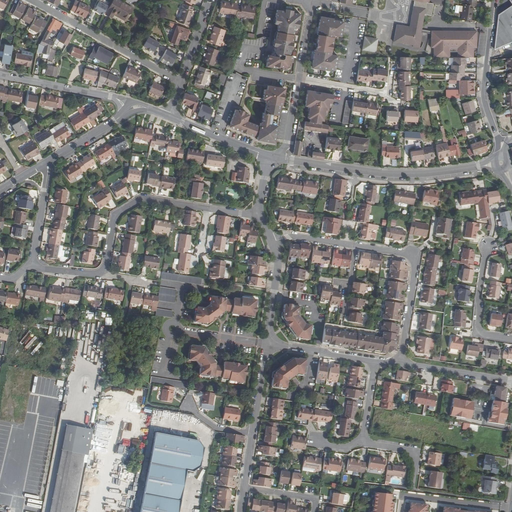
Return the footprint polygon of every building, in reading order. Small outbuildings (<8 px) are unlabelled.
[(12,4),(9,3),(5,11),(17,18),(19,14),(22,9),(24,6),(20,4),(21,2),(18,0),(15,6),(12,4)] [(74,0),(71,4),(68,10),(73,12),(78,2),(74,0)] [(105,15),(108,4),(97,0),(93,11),(105,15)] [(410,0),(414,1),(409,27),(396,24),(393,42),(413,46),(413,47),(420,48),(423,33),(421,33),(421,32),(422,30),(424,14),(431,16),(433,4),(429,3),(429,0),(410,0)] [(467,2),(465,1),(463,21),(472,21),(474,5),(477,6),(477,3),(467,2)] [(88,8),(78,2),(73,12),(72,13),(75,15),(76,14),(82,17),(82,16),(75,13),(78,8),(80,9),(81,7),(85,10),(84,12),(85,13),(88,8)] [(219,2),(217,12),(234,15),(235,6),(236,4),(219,2)] [(126,8),(127,7),(120,3),(115,11),(126,18),(131,11),(126,8)] [(179,8),(180,8),(175,22),(185,26),(189,17),(188,16),(189,12),(190,12),(191,8),(180,4),(179,8)] [(239,6),(235,6),(234,15),(234,16),(251,19),(253,7),(240,5),(239,6)] [(78,8),(75,13),(82,16),(84,12),(85,10),(81,7),(80,9),(78,8)] [(511,7),(500,15),(495,50),(511,43),(511,7)] [(22,16),(20,20),(27,23),(35,9),(31,8),(30,10),(27,8),(25,10),(22,16)] [(277,25),(278,25),(277,32),(276,32),(274,39),(272,47),(274,47),(272,56),(267,55),(265,67),(274,68),(274,67),(281,68),(281,70),(286,71),(286,68),(289,68),(291,56),(290,56),(289,56),(290,50),(291,50),(292,43),(291,42),(293,35),(291,35),(293,28),(294,28),(297,28),(300,14),(292,13),(292,11),(285,9),(284,11),(280,11),(276,10),(273,24),(277,25)] [(316,35),(318,35),(316,42),(315,50),(314,50),(311,66),(313,66),(313,69),(324,71),(324,69),(334,71),(337,55),(330,54),(332,45),(333,35),(340,37),(343,22),(333,20),(333,18),(322,16),(321,19),(319,19),(316,35)] [(35,32),(36,31),(39,33),(45,22),(41,20),(41,21),(37,19),(33,17),(27,28),(35,32)] [(60,24),(51,19),(42,37),(46,40),(47,38),(49,35),(51,36),(55,29),(57,30),(60,24)] [(114,22),(110,19),(106,27),(109,29),(114,22)] [(177,40),(178,37),(184,39),(185,35),(189,36),(190,33),(184,31),(185,29),(175,26),(171,38),(177,40)] [(213,26),(209,37),(211,38),(209,43),(218,46),(224,30),(213,26)] [(62,35),(60,33),(54,43),(65,49),(73,35),(65,30),(62,35)] [(431,31),(431,34),(431,48),(434,48),(434,58),(450,58),(450,48),(458,48),(458,58),(466,58),(474,58),(474,48),(477,48),(477,31),(431,31)] [(53,42),(47,38),(46,40),(42,37),(38,45),(49,49),(50,48),(53,42)] [(147,37),(142,45),(146,48),(149,49),(153,52),(158,43),(147,37)] [(364,37),(362,50),(376,53),(378,39),(364,37)] [(4,44),(2,63),(11,64),(12,45),(4,44)] [(49,49),(38,45),(37,51),(48,54),(49,49)] [(80,60),(83,48),(72,45),(69,54),(75,56),(74,58),(80,60)] [(93,47),(88,55),(106,64),(111,54),(97,47),(96,49),(93,47)] [(202,62),(212,65),(217,50),(207,47),(202,62)] [(165,49),(161,57),(171,63),(176,55),(165,49)] [(16,53),(15,63),(23,64),(26,64),(25,66),(30,67),(32,56),(16,53)] [(400,58),(400,62),(400,65),(398,65),(397,65),(397,69),(409,69),(409,58),(400,58)] [(47,64),(46,73),(56,75),(57,66),(51,65),(47,64)] [(130,68),(127,66),(123,77),(136,82),(140,72),(130,69),(130,68)] [(208,70),(199,67),(193,82),(203,86),(208,70)] [(97,72),(84,68),(83,77),(92,80),(93,75),(96,76),(97,72)] [(372,73),(358,70),(356,81),(366,83),(366,81),(370,82),(370,81),(372,73)] [(372,70),(372,73),(370,81),(375,81),(375,80),(385,82),(387,72),(376,70),(376,71),(372,70)] [(116,88),(119,78),(100,71),(99,80),(98,82),(105,84),(116,88)] [(399,82),(400,82),(400,86),(408,86),(408,72),(399,71),(399,82)] [(156,83),(152,81),(149,91),(160,96),(164,86),(156,84),(156,83)] [(473,82),(462,82),(463,95),(474,95),(473,82)] [(5,87),(0,85),(0,98),(2,99),(6,100),(6,99),(8,89),(5,88),(5,87)] [(238,111),(234,110),(228,126),(253,135),(254,134),(258,135),(257,139),(273,142),(274,137),(276,126),(275,126),(276,116),(278,116),(280,106),(281,106),(284,89),(267,86),(266,90),(263,90),(262,99),(264,100),(266,100),(265,103),(264,113),(262,113),(261,123),(259,123),(258,126),(257,126),(245,122),(248,115),(242,113),(238,111)] [(400,91),(401,91),(401,101),(411,101),(411,86),(408,86),(400,86),(400,91)] [(22,91),(8,89),(6,99),(20,102),(22,91)] [(307,118),(310,119),(309,122),(320,124),(321,121),(323,121),(325,110),(328,110),(329,103),(331,103),(333,94),(320,92),(319,94),(314,93),(315,91),(307,90),(304,106),(309,106),(307,118)] [(459,90),(446,91),(446,99),(454,99),(459,99),(459,90)] [(33,94),(28,93),(26,106),(35,108),(37,96),(35,96),(32,95),(33,94)] [(197,97),(183,93),(180,102),(188,105),(187,107),(192,109),(197,97)] [(46,96),(41,95),(39,105),(44,106),(44,105),(56,107),(58,97),(46,95),(46,96)] [(352,102),(345,100),(340,127),(347,129),(350,111),(352,102)] [(352,100),(352,102),(350,111),(364,114),(366,104),(360,103),(356,102),(356,101),(352,100)] [(465,115),(475,112),(473,107),(472,107),(470,101),(461,104),(465,115)] [(366,103),(366,104),(364,114),(364,115),(375,117),(377,106),(370,105),(370,104),(366,103)] [(95,104),(83,111),(90,122),(93,119),(92,118),(97,116),(101,113),(100,112),(96,105),(95,104)] [(212,109),(201,105),(197,115),(201,117),(200,118),(204,119),(205,118),(208,119),(212,109)] [(397,109),(393,109),(393,111),(393,112),(390,112),(386,112),(385,122),(397,122),(397,109)] [(82,125),(83,126),(90,122),(83,111),(79,113),(80,114),(71,120),(76,130),(80,127),(82,125)] [(417,112),(404,111),(403,121),(417,122),(417,112)] [(16,123),(12,125),(15,130),(16,132),(14,133),(16,137),(26,131),(28,130),(22,119),(20,120),(16,123)] [(478,120),(468,123),(471,134),(480,132),(478,126),(480,125),(478,120)] [(319,132),(327,133),(328,132),(328,126),(320,124),(309,122),(305,122),(304,130),(319,132)] [(50,131),(52,134),(54,138),(57,142),(70,134),(65,126),(55,132),(54,130),(53,128),(49,130),(50,131)] [(256,140),(273,143),(273,142),(257,139),(258,135),(254,134),(253,135),(228,126),(228,128),(253,137),(254,136),(257,136),(256,140)] [(135,127),(134,135),(134,138),(145,140),(144,141),(150,142),(151,136),(152,130),(147,129),(146,130),(140,129),(140,128),(135,127)] [(53,144),(51,140),(54,138),(52,134),(50,131),(47,133),(46,132),(35,138),(41,148),(46,145),(45,144),(48,143),(50,142),(51,145),(53,144)] [(404,132),(404,140),(420,141),(419,133),(404,132)] [(108,143),(114,152),(116,156),(120,153),(117,150),(128,144),(122,135),(118,138),(117,139),(116,138),(108,143)] [(156,137),(151,136),(150,142),(149,145),(154,146),(154,145),(166,147),(167,141),(168,137),(156,135),(156,137)] [(335,139),(327,138),(325,149),(330,150),(333,150),(335,139)] [(350,138),(348,148),(352,148),(355,148),(355,150),(367,152),(368,140),(350,138)] [(167,141),(166,147),(166,152),(177,154),(176,157),(181,158),(183,151),(178,150),(179,144),(179,143),(172,142),(167,141)] [(302,142),(296,141),(293,154),(300,156),(302,142)] [(470,145),(473,155),(484,152),(482,148),(484,147),(482,141),(470,145)] [(33,156),(34,157),(40,153),(33,143),(21,150),(27,160),(33,156)] [(105,146),(95,153),(96,153),(99,160),(101,161),(111,155),(113,159),(116,157),(116,156),(114,152),(108,143),(105,146)] [(387,143),(382,143),(382,156),(386,156),(386,158),(391,159),(395,159),(398,159),(399,148),(399,145),(387,144),(387,143)] [(455,146),(448,147),(448,149),(450,156),(456,155),(456,156),(461,156),(459,146),(458,146),(458,145),(455,146)] [(445,146),(436,147),(437,158),(450,156),(448,149),(445,150),(445,146)] [(187,149),(185,160),(202,162),(203,155),(203,151),(187,149)] [(422,151),(410,152),(411,160),(423,159),(423,156),(422,151)] [(86,158),(83,159),(76,164),(81,172),(95,164),(89,154),(85,156),(86,158)] [(222,167),(224,157),(214,155),(214,156),(206,155),(205,162),(205,165),(222,167)] [(64,172),(70,181),(82,173),(81,172),(76,164),(76,163),(71,166),(72,167),(64,172)] [(231,180),(248,182),(249,176),(247,176),(248,171),(248,167),(238,165),(237,172),(232,171),(231,180)] [(140,171),(128,169),(126,180),(130,181),(131,179),(138,181),(140,171)] [(148,174),(146,184),(151,185),(155,185),(155,186),(159,187),(161,178),(157,177),(158,175),(148,174)] [(291,189),(291,187),(296,188),(297,180),(292,179),(293,178),(288,177),(288,178),(284,178),(284,176),(278,175),(276,187),(291,189)] [(161,177),(161,178),(159,187),(159,188),(165,189),(165,188),(173,190),(175,179),(161,177)] [(335,177),(333,193),(334,193),(343,194),(344,187),(345,187),(346,178),(335,177)] [(202,183),(200,183),(200,179),(199,179),(193,178),(189,178),(188,182),(192,182),(190,197),(200,199),(201,194),(202,189),(201,189),(202,183)] [(303,181),(297,180),(296,188),(302,189),(302,191),(317,193),(318,181),(313,181),(313,182),(309,182),(309,180),(304,179),(303,181)] [(123,194),(124,195),(128,192),(123,184),(122,182),(111,189),(116,198),(123,194)] [(108,201),(108,200),(112,198),(105,187),(101,190),(103,192),(92,198),(98,209),(103,206),(102,205),(108,201)] [(366,199),(375,201),(375,200),(376,192),(376,188),(368,187),(366,187),(366,190),(367,190),(367,194),(366,199)] [(64,204),(67,190),(57,189),(55,202),(64,204)] [(393,189),(392,200),(412,204),(414,193),(393,189)] [(435,205),(437,191),(432,190),(432,192),(428,191),(423,190),(421,201),(429,202),(429,204),(435,205)] [(483,192),(477,193),(477,191),(467,193),(467,192),(459,194),(461,206),(470,204),(470,205),(479,203),(481,220),(483,219),(483,221),(489,220),(489,218),(491,218),(489,206),(487,193),(486,191),(483,191),(483,192)] [(498,192),(487,193),(489,206),(493,205),(492,204),(499,202),(498,192)] [(32,198),(20,196),(18,208),(30,210),(32,198)] [(329,210),(339,211),(341,199),(330,197),(329,210)] [(361,206),(360,206),(358,220),(363,221),(368,222),(371,203),(362,202),(361,206)] [(56,212),(55,212),(54,217),(55,217),(65,219),(66,219),(68,206),(57,204),(56,212)] [(288,220),(288,221),(292,222),(294,211),(282,209),(282,210),(280,210),(278,211),(278,213),(279,214),(278,220),(282,221),(283,219),(288,220)] [(195,215),(194,215),(195,211),(186,210),(185,214),(184,214),(183,225),(193,227),(194,222),(193,222),(193,219),(194,219),(195,215)] [(26,213),(16,211),(14,224),(17,224),(23,225),(24,218),(25,218),(26,213)] [(314,214),(297,211),(296,220),(304,222),(304,223),(308,224),(308,223),(312,223),(314,214)] [(511,227),(511,226),(508,212),(499,214),(503,228),(503,229),(511,227)] [(138,233),(141,216),(131,214),(129,224),(128,224),(127,231),(138,233)] [(87,228),(96,230),(99,216),(89,215),(87,228)] [(217,223),(219,223),(218,228),(217,232),(219,233),(228,234),(231,217),(218,215),(217,223)] [(325,232),(336,234),(337,230),(337,227),(340,227),(342,218),(324,215),(323,221),(327,221),(325,232)] [(55,220),(54,220),(52,229),(62,230),(63,231),(63,230),(65,219),(55,217),(55,220)] [(437,223),(436,223),(435,234),(443,235),(443,238),(443,239),(448,239),(451,220),(438,218),(437,223)] [(246,220),(241,219),(239,235),(243,236),(243,235),(248,236),(249,226),(245,225),(246,220)] [(154,220),(152,231),(166,233),(168,233),(168,234),(169,228),(170,224),(170,223),(154,220)] [(426,223),(409,220),(407,231),(411,232),(411,233),(417,234),(418,233),(424,234),(426,223)] [(360,237),(370,238),(370,236),(375,237),(376,232),(371,231),(372,226),(372,223),(368,222),(363,221),(363,225),(362,225),(360,237)] [(475,229),(476,224),(461,221),(458,237),(471,239),(473,229),(475,229)] [(26,230),(27,230),(28,226),(23,225),(17,224),(14,236),(25,238),(25,234),(26,230)] [(253,226),(249,226),(248,236),(247,242),(251,242),(251,241),(256,242),(257,231),(253,231),(253,226)] [(405,229),(386,226),(385,235),(389,236),(404,238),(405,229)] [(52,229),(51,229),(49,243),(50,244),(59,245),(62,230),(52,229)] [(88,231),(87,234),(85,245),(96,247),(97,240),(96,240),(96,236),(97,233),(88,231)] [(191,235),(181,233),(178,252),(181,252),(188,253),(188,248),(190,248),(190,243),(190,241),(191,241),(191,235)] [(135,236),(125,234),(122,252),(130,254),(132,254),(135,236)] [(216,235),(215,243),(215,246),(213,245),(213,250),(224,252),(227,237),(218,236),(216,235)] [(301,245),(291,243),(289,256),(300,257),(300,256),(301,245)] [(302,243),(301,245),(300,256),(310,257),(311,244),(302,243)] [(47,252),(46,257),(56,259),(59,245),(50,244),(49,247),(48,252),(47,252)] [(316,262),(316,260),(321,261),(322,251),(318,250),(319,246),(314,245),(312,261),(316,262)] [(327,252),(322,251),(321,261),(325,262),(325,263),(329,264),(332,248),(327,247),(327,252)] [(92,257),(93,257),(95,250),(86,248),(85,252),(83,251),(81,262),(91,264),(92,257)] [(337,265),(337,263),(342,264),(342,260),(343,254),(339,253),(339,249),(335,248),(333,264),(337,265)] [(20,251),(8,249),(6,260),(10,261),(11,260),(18,261),(20,251)] [(461,259),(472,261),(473,257),(471,257),(473,250),(463,249),(461,259)] [(343,254),(342,260),(342,264),(346,265),(346,266),(350,266),(352,251),(348,250),(347,255),(343,254)] [(364,264),(364,267),(370,267),(372,253),(368,253),(368,255),(366,255),(366,252),(367,251),(360,250),(359,259),(361,259),(361,264),(364,264)] [(118,269),(127,271),(130,254),(122,252),(121,256),(120,256),(118,269)] [(179,270),(189,272),(192,254),(188,253),(181,252),(179,270)] [(376,254),(372,253),(370,267),(376,268),(376,266),(380,267),(381,262),(383,262),(384,254),(378,253),(378,254),(378,256),(376,256),(376,254)] [(439,255),(429,253),(427,266),(437,268),(437,267),(438,261),(439,255)] [(249,259),(248,259),(248,263),(252,264),(265,266),(266,262),(261,261),(261,259),(262,257),(250,255),(249,259)] [(159,259),(144,256),(142,267),(157,269),(159,259)] [(214,259),(213,267),(212,269),(211,269),(210,275),(223,277),(224,276),(225,267),(226,261),(214,259)] [(391,263),(390,263),(390,268),(407,270),(408,266),(403,265),(403,264),(404,261),(392,259),(391,263)] [(498,277),(501,264),(491,262),(489,276),(498,277)] [(263,270),(267,270),(268,266),(265,266),(252,264),(251,268),(252,268),(252,272),(262,274),(263,270)] [(470,282),(472,266),(463,264),(460,281),(470,282)] [(435,272),(436,272),(437,268),(427,266),(426,266),(423,284),(434,285),(435,282),(434,282),(434,278),(435,278),(435,275),(435,274),(435,272)] [(292,278),(305,280),(307,270),(298,268),(294,268),(292,278)] [(390,276),(402,278),(402,275),(403,274),(407,275),(408,270),(407,270),(390,268),(390,272),(391,272),(390,276)] [(174,280),(200,284),(201,277),(180,274),(162,272),(161,278),(174,280)] [(251,280),(250,280),(249,284),(265,287),(266,282),(261,282),(262,277),(251,276),(251,280)] [(388,284),(389,284),(388,288),(400,290),(401,287),(401,286),(405,286),(406,282),(389,280),(388,284)] [(305,283),(292,281),(290,291),(303,293),(305,283)] [(499,286),(499,282),(489,281),(489,285),(488,290),(489,290),(488,297),(498,299),(500,286),(499,286)] [(353,288),(352,288),(352,294),(360,295),(360,293),(365,294),(365,290),(368,290),(368,284),(355,282),(355,285),(354,285),(353,286),(356,287),(355,288),(353,288)] [(325,297),(325,299),(331,300),(332,291),(333,286),(329,285),(329,288),(327,287),(327,285),(327,284),(321,283),(320,291),(322,292),(321,297),(325,297)] [(468,291),(469,287),(459,285),(459,290),(457,290),(457,293),(458,294),(457,301),(466,303),(468,291)] [(37,287),(26,286),(25,295),(40,298),(39,301),(43,302),(45,288),(37,287)] [(87,286),(85,296),(103,299),(104,297),(105,290),(97,289),(94,288),(94,287),(87,286)] [(59,302),(59,299),(62,300),(64,289),(54,287),(53,289),(49,288),(47,300),(59,302)] [(160,287),(159,287),(157,300),(174,303),(176,289),(160,287)] [(432,298),(433,298),(434,289),(424,287),(424,290),(423,290),(421,302),(431,304),(431,303),(432,302),(432,300),(432,299),(432,298)] [(64,288),(64,289),(62,300),(62,302),(67,303),(68,300),(78,301),(80,290),(64,288)] [(105,288),(105,290),(104,297),(122,300),(123,291),(105,288)] [(386,297),(403,300),(404,295),(400,295),(400,293),(400,290),(388,288),(388,293),(387,293),(386,297)] [(342,292),(332,291),(331,300),(330,304),(340,305),(342,292)] [(144,294),(131,292),(130,303),(139,305),(139,304),(142,304),(144,294)] [(20,295),(7,293),(6,302),(6,303),(18,305),(20,295)] [(153,296),(144,294),(142,304),(151,306),(156,306),(156,305),(157,297),(153,296)] [(221,310),(230,311),(230,313),(235,314),(236,311),(238,311),(237,315),(241,315),(241,316),(245,316),(245,315),(253,316),(254,312),(255,312),(255,308),(254,307),(256,299),(241,297),(240,297),(240,299),(233,298),(232,300),(209,296),(208,304),(203,308),(195,307),(193,322),(200,323),(204,324),(204,323),(206,323),(210,320),(211,321),(214,319),(214,318),(214,317),(211,313),(213,311),(216,316),(221,312),(221,310)] [(351,303),(350,303),(350,309),(358,310),(358,308),(363,309),(363,305),(366,305),(366,299),(352,297),(351,301),(353,302),(353,303),(351,303)] [(385,304),(386,305),(385,309),(397,311),(398,308),(398,306),(402,307),(403,303),(385,300),(385,304)] [(285,323),(289,320),(291,323),(288,326),(296,336),(300,337),(300,338),(308,339),(311,324),(304,323),(297,314),(298,306),(283,304),(281,315),(282,315),(282,318),(285,323)] [(156,309),(155,315),(172,318),(173,311),(156,309)] [(350,316),(353,316),(352,318),(350,317),(350,321),(364,323),(365,317),(363,317),(363,313),(358,313),(359,310),(358,310),(350,309),(350,316)] [(383,318),(400,320),(401,316),(396,315),(397,314),(397,311),(385,309),(385,313),(383,313),(383,318)] [(454,326),(465,327),(465,322),(464,322),(464,315),(464,310),(454,309),(454,322),(454,326)] [(85,319),(93,320),(94,312),(86,311),(85,319)] [(420,329),(430,330),(432,314),(421,312),(420,317),(422,317),(420,329)] [(500,326),(501,315),(490,314),(488,325),(492,326),(492,325),(500,326)] [(383,325),(382,325),(381,329),(383,329),(399,332),(399,328),(395,327),(395,326),(395,323),(384,321),(383,325)] [(362,334),(382,337),(383,331),(326,323),(325,328),(332,329),(358,333),(362,334)] [(92,331),(96,332),(95,337),(99,338),(100,325),(93,324),(92,331)] [(334,333),(331,333),(332,329),(325,328),(323,343),(330,344),(331,336),(334,336),(334,333)] [(334,336),(331,336),(330,344),(341,346),(341,344),(348,346),(355,347),(355,348),(366,350),(367,348),(374,349),(374,351),(386,353),(388,351),(389,352),(389,351),(387,348),(391,345),(393,349),(395,347),(395,346),(397,345),(398,333),(383,331),(382,337),(362,334),(361,337),(358,336),(358,333),(332,329),(331,333),(334,333),(334,336)] [(27,349),(37,338),(34,336),(25,347),(27,349)] [(461,350),(462,339),(455,338),(455,337),(450,336),(449,348),(461,350)] [(416,343),(418,343),(418,345),(417,349),(419,349),(418,354),(428,355),(431,339),(417,337),(416,343)] [(33,355),(43,344),(41,342),(31,353),(33,355)] [(478,351),(479,344),(475,343),(474,346),(467,345),(466,355),(477,357),(478,351)] [(220,378),(228,379),(228,381),(243,383),(244,375),(245,375),(246,371),(245,371),(245,366),(238,365),(238,363),(230,362),(230,363),(230,366),(227,366),(228,363),(223,362),(222,367),(213,365),(213,363),(210,358),(205,361),(204,359),(208,356),(208,355),(209,355),(206,352),(205,352),(203,348),(200,348),(201,347),(189,345),(187,360),(195,361),(198,366),(199,366),(197,374),(212,377),(213,376),(220,377),(220,378)] [(491,348),(487,348),(486,352),(485,356),(485,358),(497,359),(498,352),(499,353),(500,350),(499,348),(496,348),(495,349),(495,350),(491,350),(491,348)] [(504,350),(502,358),(511,359),(511,349),(508,349),(508,351),(504,350)] [(272,374),(271,385),(271,386),(286,388),(286,383),(287,380),(296,373),(303,374),(305,359),(297,358),(297,359),(292,358),(282,366),(281,366),(284,370),(281,372),(278,369),(274,372),(273,374),(272,374)] [(323,362),(319,361),(317,379),(321,380),(321,378),(325,379),(327,367),(324,366),(323,366),(323,362)] [(333,380),(333,381),(337,382),(338,373),(340,364),(336,363),(335,368),(334,368),(330,367),(329,379),(333,380)] [(363,367),(351,365),(350,375),(360,377),(361,377),(363,367)] [(396,379),(405,381),(406,378),(406,375),(408,375),(410,376),(411,372),(397,370),(396,379)] [(37,372),(32,386),(55,393),(60,380),(37,372)] [(347,385),(359,387),(360,377),(350,375),(349,375),(347,385)] [(187,383),(151,377),(149,383),(186,389),(187,383)] [(441,385),(442,385),(440,392),(443,392),(452,394),(453,387),(452,386),(453,383),(442,381),(441,385)] [(381,402),(382,402),(381,409),(392,411),(393,404),(391,404),(394,388),(400,389),(400,385),(384,382),(381,402)] [(177,388),(166,386),(164,401),(175,403),(177,388)] [(505,387),(497,386),(496,392),(494,401),(504,403),(506,390),(505,387)] [(345,392),(346,393),(345,397),(358,399),(358,396),(358,394),(363,395),(363,391),(346,388),(345,392)] [(215,393),(203,392),(201,404),(213,405),(215,393)] [(415,393),(413,403),(424,405),(426,394),(422,393),(422,394),(415,393)] [(430,395),(426,394),(424,405),(435,407),(437,397),(430,395)] [(285,400),(273,398),(271,409),(272,409),(283,411),(285,400)] [(470,419),(473,402),(453,399),(451,407),(452,407),(451,416),(460,418),(470,419)] [(126,411),(136,412),(137,403),(127,401),(126,411)] [(487,418),(487,422),(504,425),(505,420),(506,420),(507,410),(506,410),(507,404),(504,403),(494,401),(492,401),(489,419),(487,418)] [(356,406),(346,405),(344,419),(351,420),(354,420),(356,406)] [(240,410),(225,408),(223,419),(239,421),(240,410)] [(309,420),(308,421),(313,422),(314,411),(299,408),(297,418),(309,420)] [(271,419),(282,421),(284,411),(283,411),(272,409),(271,419)] [(315,410),(314,411),(313,422),(318,422),(318,421),(320,421),(327,423),(328,421),(331,422),(332,417),(332,413),(328,412),(315,410)] [(338,436),(348,437),(351,420),(344,419),(341,418),(338,436)] [(276,423),(267,422),(265,434),(276,436),(277,428),(275,428),(276,423)] [(477,426),(458,422),(457,425),(459,426),(465,427),(465,428),(469,428),(468,430),(476,432),(477,426)] [(98,424),(95,434),(101,435),(104,426),(98,424)] [(90,439),(92,430),(66,425),(61,450),(49,511),(68,511),(79,454),(87,455),(90,439)] [(155,432),(139,511),(177,511),(180,500),(186,471),(192,472),(199,467),(203,448),(198,440),(155,432)] [(226,442),(238,444),(239,441),(239,440),(243,441),(244,436),(243,436),(227,433),(226,437),(227,438),(226,442)] [(276,436),(265,434),(263,446),(272,448),(272,444),(275,444),(276,436)] [(293,436),(291,447),(305,450),(306,448),(307,441),(303,440),(303,438),(293,436)] [(32,460),(46,462),(50,440),(35,438),(32,460)] [(117,445),(115,453),(122,455),(124,447),(117,445)] [(237,447),(224,445),(223,455),(224,455),(236,457),(237,447)] [(258,450),(263,451),(263,452),(262,455),(274,457),(275,453),(276,453),(276,449),(272,448),(263,446),(259,446),(258,450)] [(428,464),(439,466),(441,454),(430,452),(429,456),(430,457),(430,461),(428,460),(428,464)] [(222,465),(235,467),(237,457),(236,457),(224,455),(222,465)] [(304,457),(303,462),(302,467),(315,469),(315,471),(319,472),(321,459),(317,459),(317,458),(313,457),(313,459),(310,458),(304,457)] [(376,458),(369,457),(367,469),(378,470),(383,471),(383,470),(385,460),(385,459),(380,459),(380,460),(376,459),(376,458)] [(328,461),(324,461),(323,470),(328,470),(339,472),(341,462),(334,461),(334,459),(329,458),(328,461)] [(485,459),(483,470),(492,472),(491,474),(497,475),(499,468),(498,468),(495,463),(495,461),(485,459)] [(348,461),(346,470),(364,473),(365,464),(360,463),(360,461),(352,460),(352,462),(348,461)] [(269,464),(261,462),(259,475),(269,476),(271,468),(269,468),(269,464)] [(38,511),(46,466),(30,463),(25,497),(28,497),(25,511),(38,511)] [(128,464),(119,464),(118,478),(127,478),(128,464)] [(392,466),(387,466),(386,474),(404,477),(405,466),(400,465),(400,466),(392,465),(392,466)] [(220,472),(221,472),(220,477),(232,479),(233,476),(233,474),(238,475),(238,471),(220,468),(220,472)] [(428,487),(439,489),(442,473),(430,471),(428,487)] [(281,472),(280,478),(279,484),(287,485),(289,473),(281,472)] [(293,474),(291,486),(299,487),(300,483),(301,475),(293,474)] [(498,478),(483,476),(483,480),(485,480),(484,488),(483,492),(496,494),(498,482),(497,482),(498,478)] [(129,482),(127,482),(123,507),(133,508),(137,479),(129,477),(129,482)] [(217,485),(235,488),(236,484),(232,483),(232,482),(232,479),(220,477),(219,481),(218,481),(217,485)] [(258,483),(254,482),(253,486),(270,489),(271,485),(270,484),(271,480),(259,478),(258,481),(258,483)] [(231,491),(218,489),(217,499),(230,501),(231,491)] [(333,493),(332,498),(332,500),(331,499),(330,503),(342,506),(342,501),(346,502),(347,501),(348,497),(347,495),(333,493)] [(393,511),(396,495),(375,493),(372,511),(393,511)] [(216,509),(229,511),(230,501),(217,499),(216,509)] [(261,501),(249,499),(247,508),(252,508),(251,511),(260,511),(261,501)] [(273,503),(261,501),(260,511),(267,511),(268,511),(272,511),(273,503)] [(294,511),(295,509),(296,507),(291,506),(292,502),(288,501),(285,511),(294,511)] [(284,511),(285,505),(273,503),(272,511),(275,511),(284,511)] [(476,511),(474,511),(473,511),(467,511),(458,511),(459,509),(443,507),(442,511),(426,511),(427,511),(425,511),(426,505),(410,503),(409,511),(408,511),(407,511),(476,511)]
